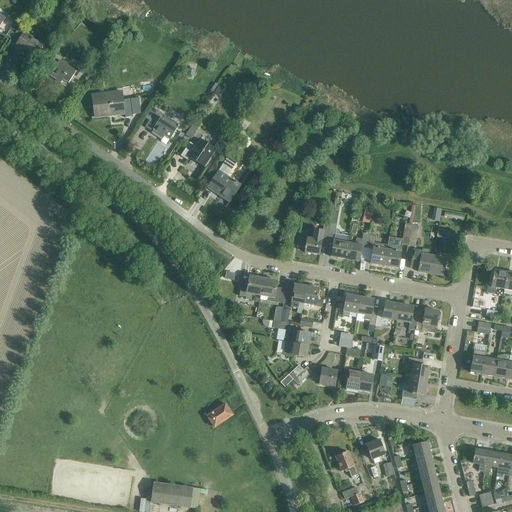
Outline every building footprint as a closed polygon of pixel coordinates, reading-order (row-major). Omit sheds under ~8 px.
[(34,60),(43,47),(23,34),(15,47),(16,47),(7,60),(13,64),(22,51),(34,60)] [(69,83),(76,73),(62,64),(64,61),(56,55),(49,66),(55,70),(50,78),(61,85),(64,80),(69,83)] [(220,94),(226,85),(219,81),(214,89),(220,94)] [(124,114),(126,124),(132,123),(129,99),(123,100),(122,92),(92,96),(95,118),(124,114)] [(170,116),(178,121),(182,114),(174,109),(170,116)] [(146,128),(153,133),(152,134),(162,141),(165,137),(171,141),(178,130),(164,121),(166,117),(158,112),(152,122),(150,121),(146,128)] [(187,134),(183,131),(177,141),(180,143),(187,134)] [(188,157),(203,167),(215,149),(200,140),(195,147),(189,143),(180,156),(187,160),(188,157)] [(208,188),(229,202),(240,187),(227,178),(236,164),(228,158),(208,188)] [(434,218),(442,219),(443,207),(434,207),(434,218)] [(362,222),(370,224),(372,212),(365,210),(362,222)] [(330,224),(324,223),(322,231),(314,230),(312,239),(307,238),(307,239),(298,238),(296,247),(305,249),(304,253),(319,255),(321,242),(327,243),(330,224)] [(330,258),(344,260),(347,243),(348,237),(339,235),(339,232),(338,230),(335,230),(336,225),(330,224),(327,243),(332,244),(330,258)] [(387,246),(383,267),(397,269),(401,248),(401,246),(408,247),(411,226),(405,224),(402,240),(389,238),(388,246),(387,246)] [(418,227),(411,226),(408,247),(415,248),(418,227)] [(436,237),(448,239),(450,232),(438,230),(436,237)] [(361,249),(366,250),(369,234),(363,233),(362,239),(356,238),(355,244),(347,243),(344,260),(358,263),(361,249)] [(370,264),(383,267),(387,246),(374,244),(375,236),(369,234),(366,250),(372,251),(370,264)] [(418,273),(430,275),(433,257),(429,256),(430,251),(423,250),(422,252),(413,250),(411,268),(419,269),(418,273)] [(433,257),(430,275),(442,277),(445,259),(433,257)] [(227,279),(239,278),(239,270),(227,271),(227,279)] [(503,290),(506,273),(493,270),(490,287),(487,287),(486,294),(494,295),(496,288),(503,290)] [(511,273),(506,273),(503,290),(511,291),(511,273)] [(252,295),(260,297),(263,279),(249,277),(248,283),(242,282),(239,297),(245,298),(245,300),(251,301),(252,295)] [(263,279),(260,297),(267,298),(267,301),(283,304),(286,290),(275,288),(276,282),(263,279)] [(303,305),(306,287),(294,285),(290,308),(298,309),(299,304),(303,305)] [(303,305),(315,307),(321,308),(322,302),(316,301),(318,289),(306,287),(303,305)] [(349,313),(357,314),(359,298),(346,296),(342,317),(348,319),(349,313)] [(359,298),(357,314),(365,316),(364,319),(370,321),(369,325),(368,332),(374,333),(375,326),(377,310),(372,309),(373,301),(359,298)] [(483,310),(485,302),(473,300),(471,308),(483,310)] [(383,311),(377,310),(375,326),(381,327),(381,325),(387,326),(388,320),(396,321),(399,305),(385,302),(383,311)] [(408,330),(415,331),(418,313),(411,312),(412,307),(399,305),(396,321),(409,323),(408,330)] [(280,323),(287,324),(289,310),(283,309),(280,323)] [(418,313),(415,331),(421,332),(421,331),(435,333),(438,312),(424,309),(424,312),(418,311),(418,313)] [(485,316),(498,319),(499,313),(486,310),(485,316)] [(299,326),(311,328),(312,321),(300,319),(299,326)] [(280,323),(273,321),(272,328),(286,331),(287,324),(280,323)] [(476,333),(488,335),(490,325),(478,323),(476,333)] [(284,342),(291,344),(308,347),(310,335),(293,331),(292,332),(286,331),(284,342)] [(340,339),(338,347),(351,349),(352,341),(340,339)] [(291,344),(284,342),(282,355),(306,359),(308,347),(291,344)] [(375,347),(372,360),(381,362),(384,348),(375,347)] [(351,350),(346,349),(345,356),(358,358),(360,351),(351,350)] [(481,375),(484,358),(485,352),(473,350),(469,373),(481,375)] [(493,377),(505,380),(509,356),(504,355),(497,357),(496,360),(493,377)] [(496,360),(484,358),(481,375),(493,377),(496,360)] [(404,373),(403,378),(427,382),(429,368),(421,367),(422,361),(408,359),(407,364),(411,365),(410,374),(404,373)] [(288,376),(293,381),(303,372),(299,367),(288,376)] [(303,372),(293,381),(297,386),(311,373),(306,368),(303,372)] [(319,384),(333,387),(336,371),(316,368),(315,373),(321,374),(319,384)] [(346,389),(357,391),(360,374),(344,371),(343,377),(348,377),(346,389)] [(360,374),(357,391),(369,393),(372,376),(360,374)] [(392,378),(380,376),(379,386),(386,387),(386,385),(391,386),(392,378)] [(427,382),(403,378),(402,383),(408,384),(407,393),(402,392),(401,398),(415,400),(416,394),(424,395),(427,382)] [(207,417),(214,428),(232,416),(225,404),(207,417)] [(366,445),(372,459),(384,455),(378,440),(366,445)] [(413,446),(415,458),(430,454),(427,442),(413,446)] [(478,471),(484,472),(488,452),(475,450),(472,463),(479,465),(478,471)] [(491,467),(497,468),(500,454),(488,452),(484,472),(490,473),(491,467)] [(348,469),(351,478),(357,476),(348,453),(335,458),(341,472),(348,469)] [(415,458),(418,469),(433,466),(430,454),(415,458)] [(511,456),(500,454),(497,468),(496,474),(502,475),(509,476),(511,457),(511,456)] [(383,465),(386,477),(393,475),(391,463),(383,465)] [(418,469),(421,482),(436,478),(433,466),(418,469)] [(421,482),(424,494),(439,490),(436,478),(421,482)] [(153,483),(150,503),(190,509),(193,489),(153,483)] [(351,497),(354,506),(364,503),(360,493),(358,494),(356,488),(342,493),(344,500),(351,497)] [(467,490),(469,497),(476,495),(474,488),(467,490)] [(496,490),(494,489),(493,493),(496,504),(502,503),(501,499),(503,498),(502,494),(496,494),(496,490)] [(424,494),(427,506),(442,503),(439,490),(424,494)] [(478,496),(480,502),(492,499),(490,493),(478,496)] [(492,499),(480,502),(482,508),(493,505),(492,499)] [(427,506),(428,511),(444,511),(442,503),(427,506)]
